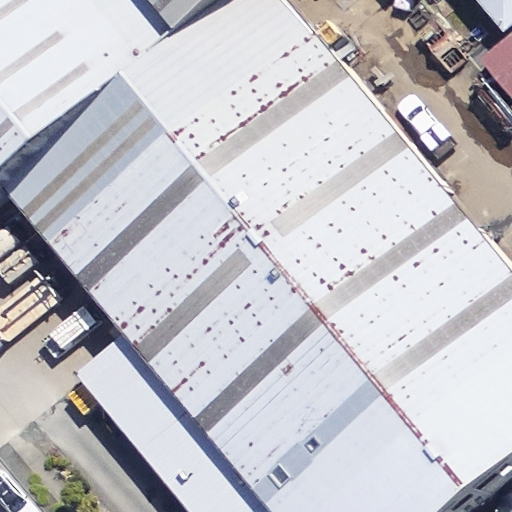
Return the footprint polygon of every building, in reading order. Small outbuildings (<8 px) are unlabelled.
[(0,0),(0,179),(35,223),(235,64),(183,0),(0,0)] [(183,0),(235,64),(299,13),(314,0),(183,0)] [(511,0),(484,0),(511,32),(511,0)] [(504,511),(511,506),(511,277),(299,13),(235,64),(35,223),(267,511),(504,511)] [(511,41),(484,66),(511,98),(511,41)]
